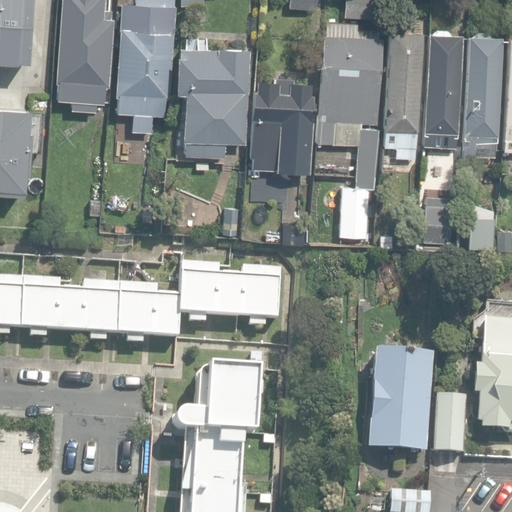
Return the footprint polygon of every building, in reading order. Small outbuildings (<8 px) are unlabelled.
[(10,78),(44,80),(45,57),(44,57),(45,36),(50,36),(52,0),(0,0),(0,30),(4,30),(1,64),(11,65),(10,78)] [(67,106),(92,108),(93,99),(101,99),(102,83),(106,83),(110,14),(107,14),(108,6),(101,6),(100,0),(59,0),(54,96),(68,97),(67,106)] [(130,130),(150,132),(151,115),(163,115),(164,97),(168,97),(172,34),(174,34),(176,6),(174,6),(174,0),(134,0),(134,2),(120,1),(114,95),(117,95),(116,112),(131,113),(130,130)] [(288,0),(288,8),(316,9),(316,0),(288,0)] [(345,0),(345,17),(387,19),(387,0),(345,0)] [(376,37),(376,31),(355,29),(355,22),(325,20),(324,33),(321,33),(314,143),(356,146),(353,184),(375,186),(378,130),(360,129),(361,123),(378,124),(383,37),(376,37)] [(395,159),(413,160),(423,30),(394,28),(394,31),(389,31),(380,146),(396,147),(395,159)] [(422,145),(455,147),(461,34),(451,34),(446,29),(435,28),(431,33),(427,33),(422,145)] [(460,161),(473,161),(473,157),(495,158),(502,35),(467,33),(460,161)] [(503,150),(511,150),(511,36),(511,38),(508,38),(503,150)] [(245,143),(248,49),(178,46),(177,54),(175,54),(173,92),(183,93),(181,141),(184,141),(183,155),(223,156),(223,142),(245,143)] [(251,169),(289,171),(291,142),(310,144),(313,94),(310,94),(311,83),(293,81),(293,78),(274,76),(274,81),(255,80),(254,90),(252,90),(248,157),(251,157),(251,169)] [(23,106),(0,104),(0,188),(18,190),(23,106)] [(366,237),(369,187),(341,186),(338,235),(366,237)] [(448,243),(452,198),(424,195),(420,241),(448,243)] [(138,233),(158,233),(158,200),(138,200),(138,233)] [(235,235),(236,208),(223,208),(221,234),(235,235)] [(280,242),(303,245),(305,225),(281,222),(280,242)] [(462,248),(482,249),(483,230),(463,230),(462,248)] [(391,246),(391,234),(379,234),(379,246),(391,246)] [(509,236),(498,235),(497,251),(508,251),(509,236)] [(126,342),(142,343),(142,335),(177,336),(178,312),(189,313),(188,322),(204,322),(204,315),(248,317),(247,326),(264,326),(264,318),(277,318),(279,268),(242,266),(242,275),(217,274),(217,264),(180,263),(178,296),(155,295),(155,284),(83,281),(83,290),(57,289),(58,279),(0,276),(0,334),(8,335),(8,327),(29,328),(29,336),(45,337),(45,329),(89,331),(89,340),(104,341),(105,333),(126,334),(126,342)] [(504,433),(511,433),(511,321),(483,320),(482,332),(480,332),(478,364),(472,364),(471,393),(476,394),(475,422),(479,422),(479,428),(505,429),(504,433)] [(365,448),(425,451),(431,353),(411,352),(411,357),(400,356),(400,352),(372,350),(365,448)] [(243,511),(245,498),(265,499),(267,471),(237,470),(238,445),(240,445),(241,430),(252,431),(256,361),(208,357),(200,363),(197,372),(195,403),(181,404),(173,407),(171,414),(172,422),(177,426),(183,428),(178,511),(243,511)] [(435,412),(454,414),(456,393),(436,391),(435,412)] [(430,454),(451,455),(454,416),(433,414),(430,454)] [(49,494),(50,479),(39,479),(38,493),(49,494)] [(387,511),(427,511),(429,492),(389,489),(387,511)]
